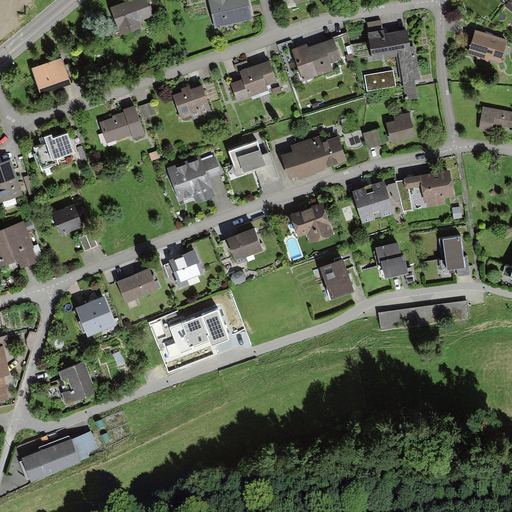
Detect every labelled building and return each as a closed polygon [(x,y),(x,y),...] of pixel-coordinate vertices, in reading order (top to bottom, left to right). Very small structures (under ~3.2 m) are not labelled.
[(137,16),(152,12),(148,0),(111,0),(109,1),(119,31),(139,24),(137,16)] [(208,0),(214,25),(252,17),(248,0),(208,0)] [(511,0),(504,0),(503,2),(511,8),(511,0)] [(505,35),(474,26),(467,50),(498,59),(505,35)] [(386,29),(371,31),(375,61),(398,57),(401,80),(419,77),(414,46),(410,47),(407,29),(386,32),(386,29)] [(329,60),(341,57),(333,31),(290,44),(302,81),(333,71),(329,60)] [(341,43),(338,34),(336,35),(344,55),(352,53),(347,41),(341,43)] [(61,53),(29,63),(38,89),(70,79),(61,53)] [(268,54),(235,66),(237,73),(229,76),(237,98),(269,86),(267,81),(277,78),(268,54)] [(391,68),(364,73),(367,89),(394,83),(391,68)] [(202,84),(171,93),(180,123),(211,113),(202,84)] [(143,130),(133,99),(121,103),(122,107),(98,116),(106,139),(131,130),(132,134),(143,130)] [(150,99),(141,103),(146,116),(155,112),(150,99)] [(511,108),(482,104),(478,127),(491,129),(493,121),(511,124),(510,132),(511,131),(511,108)] [(407,111),(385,117),(391,139),(413,133),(407,111)] [(378,125),(362,129),(367,145),(383,141),(378,125)] [(50,128),(42,130),(44,137),(31,141),(39,165),(58,159),(55,151),(72,146),(71,143),(67,131),(66,127),(52,132),(50,128)] [(80,140),(77,128),(67,131),(71,143),(80,140)] [(338,130),(281,148),(289,174),(346,156),(338,130)] [(256,133),(229,143),(235,160),(224,164),(230,179),(252,171),(257,185),(278,177),(267,147),(262,149),(256,133)] [(200,151),(167,164),(179,198),(192,193),(195,200),(215,193),(208,177),(222,172),(214,152),(202,157),(200,151)] [(10,152),(0,154),(0,174),(15,170),(10,152)] [(449,164),(401,172),(403,185),(422,182),(426,204),(444,201),(443,193),(454,191),(449,164)] [(0,174),(0,195),(21,189),(15,170),(0,174)] [(383,176),(351,186),(361,219),(393,210),(383,176)] [(396,212),(404,211),(399,181),(390,182),(396,212)] [(321,197),(290,209),(298,233),(306,230),(309,238),(333,229),(321,197)] [(51,207),(59,231),(83,222),(74,198),(51,207)] [(23,215),(0,222),(0,261),(17,256),(20,264),(37,258),(23,215)] [(253,220),(226,230),(237,261),(247,257),(244,250),(261,244),(253,220)] [(90,229),(78,234),(84,248),(96,243),(90,229)] [(460,230),(442,232),(446,264),(456,262),(458,273),(469,271),(467,261),(464,262),(460,230)] [(395,243),(373,250),(381,278),(403,272),(395,243)] [(194,245),(169,254),(178,279),(203,270),(194,245)] [(319,260),(330,292),(352,285),(341,252),(319,260)] [(147,263),(116,276),(128,306),(138,302),(135,295),(157,286),(147,263)] [(101,292),(76,302),(89,331),(106,323),(103,317),(110,314),(101,292)] [(466,298),(377,309),(380,328),(468,317),(466,298)] [(217,305),(169,323),(180,352),(227,335),(217,305)] [(0,341),(0,392),(6,391),(2,372),(8,370),(2,341),(0,341)] [(59,367),(67,385),(61,387),(67,401),(94,389),(81,357),(59,367)] [(68,435),(21,452),(30,476),(77,459),(68,435)]
